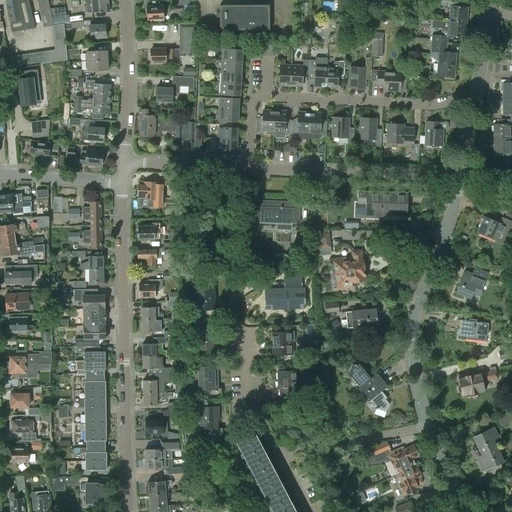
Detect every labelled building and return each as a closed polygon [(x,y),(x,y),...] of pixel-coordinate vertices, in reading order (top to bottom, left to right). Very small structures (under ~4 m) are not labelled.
[(4,0),(12,34),(35,30),(29,0),(4,0)] [(37,0),(43,27),(53,25),(50,11),(47,0),(37,0)] [(107,0),(85,0),(86,13),(92,13),(109,12),(107,0)] [(171,0),(171,7),(174,7),(174,13),(182,12),(182,6),(194,6),(193,0),(171,0)] [(375,10),(382,15),(387,7),(380,3),(375,10)] [(219,5),(219,31),(270,30),(269,5),(219,5)] [(163,13),(168,13),(167,6),(147,7),(147,21),(156,20),(157,22),(160,22),(162,20),(163,20),(163,13)] [(449,6),(448,21),(466,22),(467,7),(449,6)] [(64,8),(50,11),(53,25),(53,26),(64,24),(67,24),(64,8)] [(367,24),(374,25),(376,17),(369,15),(367,24)] [(432,35),(431,41),(446,42),(447,37),(465,38),(466,22),(448,21),(433,20),(432,28),(442,28),(442,36),(432,35)] [(83,21),(64,24),(65,30),(84,27),(83,21)] [(179,24),(179,54),(197,54),(197,44),(196,44),(196,24),(179,24)] [(89,26),(90,38),(105,37),(105,25),(89,26)] [(386,45),(380,44),(380,35),(365,34),(365,44),(371,44),(371,56),(382,57),(382,49),(385,49),(386,45)] [(446,42),(431,41),(430,52),(438,53),(436,76),(453,78),(455,53),(445,53),(446,42)] [(222,49),(222,61),(241,62),(241,50),(239,50),(239,45),(226,44),(225,49),(222,49)] [(263,56),(275,57),(275,44),(263,44),(263,56)] [(66,50),(67,60),(71,60),(70,56),(79,55),(78,48),(66,50)] [(151,63),(166,63),(166,60),(172,60),(172,62),(174,62),(174,49),(151,49),(151,63)] [(51,63),(67,60),(66,50),(56,50),(49,51),(51,63)] [(86,52),(87,61),(107,61),(107,51),(86,52)] [(410,54),(409,54),(408,54),(407,54),(407,55),(406,55),(406,56),(406,57),(405,58),(406,59),(406,60),(407,61),(408,62),(409,62),(410,62),(411,62),(412,61),(413,60),(413,59),(413,58),(413,57),(413,56),(413,55),(412,55),(412,54),(411,54),(410,54)] [(27,66),(26,55),(9,57),(8,57),(8,59),(3,59),(5,69),(27,66)] [(349,88),(364,89),(364,73),(370,73),(371,58),(365,58),(364,68),(350,67),(349,88)] [(278,85),(290,86),(291,66),(284,66),(284,60),(279,59),(278,85)] [(302,72),(308,72),(309,60),(302,60),(302,66),(291,66),(290,86),(301,86),(302,72)] [(313,87),(325,87),(326,68),(319,67),(320,62),(315,61),(315,60),(309,60),(308,72),(314,72),(313,87)] [(107,61),(87,61),(87,71),(107,70),(107,61)] [(222,61),(221,72),(240,73),(241,62),(222,61)] [(326,68),(325,87),(337,88),(337,73),(343,74),(344,62),(338,61),(337,68),(326,68)] [(183,76),(194,76),(194,69),(183,68),(183,76)] [(17,79),(16,79),(20,106),(35,104),(34,94),(40,94),(37,69),(21,71),(21,79),(17,80),(17,79)] [(221,72),(221,83),(240,84),(240,73),(221,72)] [(383,86),(383,90),(404,91),(404,82),(400,82),(400,73),(376,72),(376,85),(383,86)] [(188,89),(193,90),(193,77),(178,77),(178,80),(172,80),(172,88),(156,88),(156,102),(172,102),(172,94),(179,94),(179,86),(188,87),(188,89)] [(93,90),(93,96),(109,97),(109,96),(110,85),(94,84),(94,81),(88,81),(88,89),(93,90)] [(240,84),(221,83),(220,95),(239,96),(240,84)] [(502,99),(511,98),(511,83),(502,83),(502,99)] [(75,96),(74,105),(81,105),(81,104),(99,105),(99,103),(109,104),(109,103),(110,103),(111,101),(112,100),(112,98),(111,97),(109,96),(109,97),(93,96),(93,99),(87,99),(87,101),(81,100),(82,97),(75,96)] [(219,98),(218,110),(237,110),(238,99),(219,98)] [(511,98),(502,99),(502,115),(510,115),(510,119),(511,119),(511,98)] [(81,105),(74,105),(74,112),(81,113),(81,109),(92,109),(92,119),(103,119),(103,114),(109,114),(109,104),(99,103),(99,105),(81,104),(81,105)] [(139,136),(149,137),(150,128),(149,127),(149,115),(150,110),(139,109),(139,136)] [(195,110),(183,110),(183,118),(194,119),(195,110)] [(218,110),(218,124),(231,125),(231,122),(237,122),(237,110),(218,110)] [(262,130),(273,131),(274,111),(262,111),(262,121),(256,121),(255,132),(262,133),(262,130)] [(285,134),(290,134),(291,122),(285,122),(286,112),(274,111),(273,131),(273,134),(276,137),(282,137),(285,134)] [(290,137),(308,137),(309,113),(297,112),(297,122),(291,122),(290,134),(290,137)] [(309,113),(308,137),(320,138),(320,136),(326,136),(326,124),(320,124),(321,114),(309,113)] [(175,140),(188,140),(188,132),(181,132),(182,122),(175,122),(160,121),(160,115),(149,115),(149,127),(150,128),(149,137),(150,137),(150,139),(151,141),(154,141),(156,139),(156,137),(159,137),(159,130),(175,131),(175,140)] [(332,138),(347,138),(347,144),(353,144),(354,132),(348,132),(348,118),(333,117),(332,138)] [(40,120),(42,136),(47,136),(49,119),(40,120)] [(374,145),(380,146),(381,134),(375,133),(376,119),(360,119),(359,139),(375,140),(374,145)] [(194,140),(194,138),(194,137),(194,122),(182,122),(181,132),(188,132),(188,140),(194,140)] [(448,130),(448,123),(426,122),(425,145),(425,148),(429,148),(430,146),(441,146),(442,130),(448,130)] [(218,124),(217,139),(236,140),(237,128),(230,128),(231,125),(218,124)] [(387,143),(402,144),(402,141),(413,142),(414,129),(403,128),(403,125),(388,124),(387,143)] [(493,124),(493,140),(511,139),(511,131),(510,131),(510,124),(493,124)] [(87,141),(103,142),(104,128),(88,126),(88,127),(82,126),(81,140),(87,140),(87,141)] [(236,140),(217,139),(214,139),(214,148),(217,148),(216,154),(229,155),(229,151),(236,151),(236,140)] [(511,139),(493,140),(494,156),(511,156),(511,146),(511,139)] [(30,154),(48,156),(49,149),(58,150),(59,144),(31,141),(30,154)] [(88,166),(91,166),(92,164),(101,165),(101,163),(102,163),(103,160),(102,159),(102,152),(93,151),(94,149),(86,148),(86,151),(81,150),(80,156),(79,163),(86,164),(88,166)] [(175,177),(165,177),(165,185),(175,185),(175,177)] [(147,199),(147,207),(161,208),(162,184),(157,184),(157,183),(144,182),(143,186),(138,186),(137,194),(138,195),(138,199),(147,199)] [(355,218),(406,220),(406,193),(358,192),(358,204),(355,204),(355,218)] [(0,195),(0,204),(28,202),(30,202),(30,196),(21,197),(21,194),(0,195)] [(53,197),(53,212),(62,212),(62,197),(53,197)] [(277,230),(291,231),(291,223),(298,223),(299,203),(260,201),(259,207),(248,207),(248,223),(277,224),(277,230)] [(28,202),(0,204),(0,212),(12,212),(13,214),(32,213),(31,202),(30,202),(28,202)] [(82,207),(82,214),(100,213),(100,202),(90,202),(90,207),(82,207)] [(90,220),(90,225),(101,225),(100,213),(82,214),(82,220),(90,220)] [(49,227),(48,217),(37,217),(37,229),(49,227)] [(511,222),(502,218),(499,224),(483,217),(476,233),(502,244),(509,228),(511,229),(511,226),(511,222)] [(152,226),(138,227),(138,233),(137,235),(137,238),(138,238),(138,240),(154,240),(154,239),(160,239),(159,234),(162,234),(161,228),(159,228),(159,223),(152,223),(152,226)] [(0,225),(0,234),(14,233),(17,232),(25,230),(24,224),(16,225),(15,224),(0,225)] [(82,231),(83,237),(101,237),(101,225),(90,225),(90,231),(82,231)] [(297,226),(296,237),(304,238),(304,227),(297,226)] [(163,239),(163,247),(173,247),(177,247),(177,229),(172,229),(172,233),(168,234),(168,239),(163,239)] [(315,235),(317,256),(332,255),(330,234),(329,234),(329,230),(313,230),(313,235),(315,235)] [(0,234),(0,248),(16,246),(16,245),(14,233),(0,234)] [(22,243),(22,245),(23,248),(29,247),(29,246),(43,244),(42,237),(32,239),(32,242),(29,242),(22,243)] [(101,237),(83,237),(83,244),(91,243),(91,249),(101,249),(101,237)] [(16,246),(0,248),(0,256),(16,254),(16,257),(31,255),(29,247),(23,248),(22,245),(19,246),(19,245),(16,245),(16,246)] [(173,247),(163,247),(160,247),(160,250),(156,250),(156,249),(138,250),(138,249),(138,259),(146,259),(146,264),(146,265),(156,265),(156,258),(160,258),(160,255),(163,255),(163,253),(173,253),(173,247)] [(353,261),(343,262),(343,258),(334,259),(338,288),(353,286),(352,282),(364,280),(360,251),(352,252),(353,261)] [(79,269),(89,269),(103,269),(103,256),(88,256),(89,261),(79,265),(79,269)] [(4,272),(4,284),(20,283),(20,285),(31,284),(30,265),(20,266),(20,272),(4,272)] [(89,269),(89,282),(103,282),(103,269),(89,269)] [(472,275),(463,272),(456,292),(470,298),(472,294),(479,297),(488,274),(474,269),(472,275)] [(511,274),(503,271),(499,282),(510,286),(511,279),(511,274)] [(271,307),(302,306),(301,290),(293,290),(293,288),(301,287),(301,277),(292,278),(292,279),(285,279),(286,288),(286,291),(270,291),(271,307)] [(138,284),(138,298),(155,297),(154,289),(162,289),(162,284),(154,284),(138,284)] [(196,288),(197,310),(216,310),(215,287),(196,288)] [(83,298),(83,309),(104,308),(104,303),(106,302),(106,298),(104,296),(104,295),(89,295),(89,289),(73,290),(73,298),(83,298)] [(4,295),(5,311),(28,309),(27,293),(4,295)] [(169,302),(178,301),(178,293),(169,293),(169,302)] [(246,313),(270,314),(270,295),(246,295),(246,313)] [(324,304),(325,313),(339,312),(338,303),(324,304)] [(141,307),(142,320),(155,319),(155,320),(163,319),(163,314),(159,314),(159,307),(141,307)] [(83,309),(83,326),(104,326),(104,308),(83,309)] [(346,312),(348,328),(377,325),(380,321),(379,312),(375,309),(346,312)] [(9,319),(9,324),(6,325),(7,329),(9,330),(9,331),(26,331),(26,330),(32,330),(32,325),(26,326),(26,319),(9,319)] [(142,332),(155,332),(162,332),(161,322),(165,322),(165,319),(163,319),(155,320),(155,319),(142,320),(142,332)] [(457,336),(464,337),(464,340),(483,343),(484,337),(486,338),(488,325),(460,320),(457,336)] [(315,342),(314,325),(305,326),(306,342),(315,342)] [(104,326),(83,326),(84,339),(74,339),(75,347),(95,346),(95,339),(104,339),(104,338),(107,336),(107,332),(104,331),(104,326)] [(198,328),(198,350),(215,349),(215,341),(216,341),(216,327),(198,328)] [(273,333),(274,355),(293,355),(292,341),(294,341),(294,332),(273,333)] [(142,344),(143,356),(155,356),(155,344),(142,344)] [(500,359),(510,357),(508,344),(499,346),(500,355),(499,355),(500,359)] [(83,353),(83,361),(105,360),(105,352),(90,352),(90,347),(76,347),(76,353),(83,353)] [(8,355),(8,364),(36,363),(43,363),(49,363),(51,363),(51,352),(40,352),(40,355),(26,355),(26,354),(25,354),(25,351),(16,351),(16,355),(8,355)] [(149,369),(149,374),(168,374),(168,368),(163,368),(162,356),(155,356),(143,356),(143,369),(149,369)] [(85,370),(85,375),(103,375),(103,370),(105,370),(105,360),(83,361),(83,370),(85,370)] [(36,363),(8,364),(9,374),(26,373),(36,372),(36,363)] [(358,390),(368,402),(370,401),(377,409),(386,412),(389,404),(385,399),(386,398),(381,391),(387,386),(377,373),(370,378),(358,364),(356,365),(351,364),(347,376),(351,377),(360,388),(358,390)] [(200,381),(200,390),(208,389),(208,390),(218,389),(217,367),(199,367),(199,381),(200,381)] [(458,377),(460,387),(458,388),(459,393),(461,393),(462,396),(470,394),(470,397),(477,395),(476,393),(484,391),(482,382),(497,379),(496,371),(495,371),(495,368),(490,369),(491,371),(480,374),(480,373),(474,375),(473,372),(464,374),(464,375),(463,374),(459,375),(458,377)] [(279,373),(279,388),(281,388),(281,396),(298,396),(298,387),(298,372),(279,373)] [(143,381),(143,392),(163,392),(163,381),(179,381),(179,374),(168,374),(149,374),(149,381),(143,381)] [(84,381),(84,390),(105,390),(105,381),(103,381),(103,375),(85,375),(85,381),(84,381)] [(84,390),(84,399),(105,399),(105,390),(84,390)] [(163,392),(143,392),(143,405),(156,405),(156,398),(168,397),(167,392),(163,392)] [(9,405),(10,405),(10,407),(27,407),(27,394),(10,394),(11,401),(9,401),(9,405)] [(84,399),(84,408),(95,408),(95,415),(105,414),(105,408),(105,399),(84,399)] [(168,403),(168,411),(183,410),(183,402),(168,403)] [(58,406),(58,418),(68,418),(68,405),(63,405),(63,406),(58,406)] [(217,421),(219,421),(219,407),(200,408),(201,422),(201,429),(207,429),(207,430),(217,429),(217,421)] [(84,415),(84,423),(106,423),(105,414),(95,415),(95,408),(84,408),(84,415)] [(183,410),(168,411),(168,419),(184,418),(183,410)] [(495,416),(500,427),(511,421),(511,420),(508,412),(495,416)] [(39,415),(28,415),(28,420),(25,420),(25,419),(10,419),(11,426),(9,427),(10,431),(11,432),(11,434),(21,433),(21,442),(36,441),(36,439),(36,433),(32,433),(32,422),(39,422),(39,418),(39,415)] [(145,420),(146,421),(144,421),(144,427),(145,427),(145,434),(162,433),(162,432),(167,432),(167,426),(162,426),(162,420),(145,420)] [(84,423),(84,432),(106,432),(106,423),(84,423)] [(479,463),(482,469),(484,470),(502,462),(492,440),(496,438),(497,436),(494,429),(491,428),(474,437),(484,458),(480,460),(479,463)] [(86,441),(86,447),(104,446),(104,441),(106,441),(106,432),(84,432),(84,441),(86,441)] [(237,442),(272,511),(292,511),(256,440),(258,438),(255,433),(237,442)] [(144,450),(144,459),(171,459),(171,449),(182,449),(182,440),(160,440),(160,449),(144,450)] [(31,450),(41,450),(42,442),(31,442),(31,450)] [(389,454),(397,474),(416,466),(412,458),(416,456),(412,447),(403,450),(402,448),(388,454),(386,448),(387,448),(385,442),(371,448),(376,460),(389,454)] [(85,453),(85,461),(106,461),(106,452),(104,452),(104,446),(86,447),(86,453),(85,453)] [(9,462),(34,462),(34,454),(27,454),(27,448),(9,449),(9,462)] [(171,459),(144,459),(145,469),(165,469),(165,475),(171,474),(183,473),(183,467),(171,468),(171,459)] [(106,461),(85,461),(85,470),(106,470),(106,461)] [(416,466),(397,474),(401,484),(400,484),(404,495),(418,489),(416,484),(421,482),(419,476),(420,476),(416,466)] [(18,477),(19,491),(26,490),(25,476),(18,477)] [(78,485),(78,477),(48,477),(51,491),(65,491),(65,485),(78,485)] [(147,483),(148,495),(168,493),(168,490),(172,486),(171,481),(147,483)] [(97,504),(97,508),(105,508),(105,503),(106,503),(106,495),(104,495),(105,485),(96,485),(96,484),(80,484),(80,493),(85,494),(85,503),(83,503),(83,506),(90,506),(90,503),(93,503),(92,504),(97,504)] [(31,493),(32,499),(33,510),(37,509),(37,511),(50,511),(50,501),(49,501),(48,492),(31,493)] [(148,495),(149,507),(166,506),(166,499),(168,498),(168,493),(148,495)] [(9,500),(10,511),(23,511),(23,505),(22,505),(22,499),(15,500),(15,499),(9,500)] [(413,511),(409,502),(395,508),(396,511),(413,511)]
